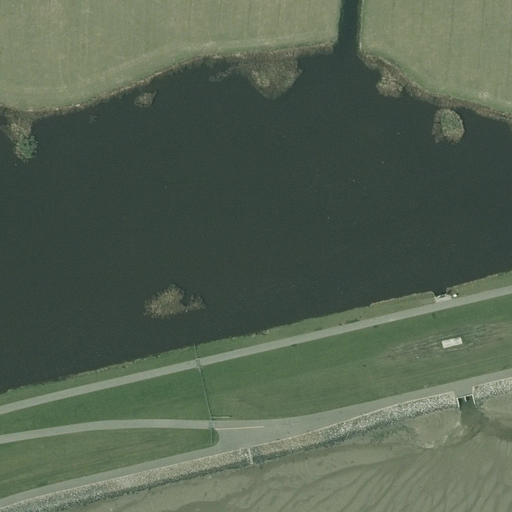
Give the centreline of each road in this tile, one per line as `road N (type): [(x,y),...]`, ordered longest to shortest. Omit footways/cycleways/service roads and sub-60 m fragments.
road 1 (unclassified): [(511,293),(0,414)]
road 2 (unclassified): [(0,509),(309,435)]
road 3 (unclassified): [(309,435),(156,427),(0,443)]
road 4 (unclassified): [(309,435),(511,379)]
